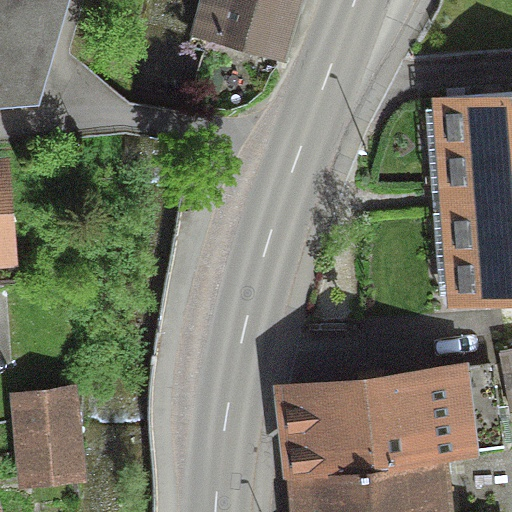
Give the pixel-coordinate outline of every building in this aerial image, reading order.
[(0,0),(0,97),(26,95),(54,0),(0,0)] [(291,0),(215,0),(205,37),(275,57),(291,0)] [(511,90),(436,96),(453,302),(511,297),(511,90)] [(505,409),(511,407),(511,350),(495,353),(505,409)] [(486,369),(281,392),(291,478),(435,457),(496,448),(486,369)] [(23,485),(73,479),(63,389),(13,395),(23,485)] [(439,511),(435,457),(291,478),(294,511),(439,511)]
